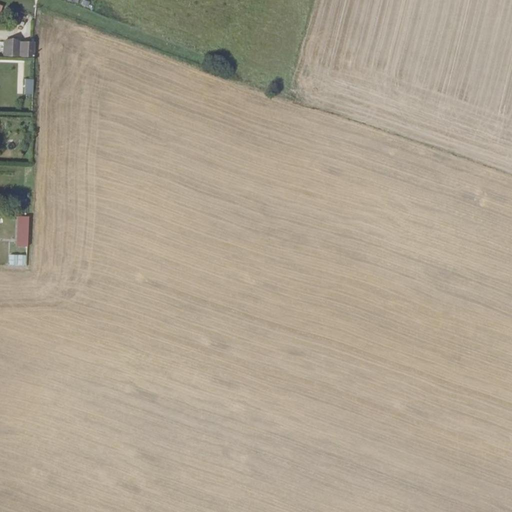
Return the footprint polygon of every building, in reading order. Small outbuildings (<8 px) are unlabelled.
[(80,0),(79,7),(90,9),(91,0),(80,0)] [(33,42),(17,41),(17,58),(32,58),(33,42)] [(32,79),(24,79),(24,95),(32,95),(32,79)] [(28,241),(29,218),(21,217),(20,241),(28,241)] [(26,266),(27,255),(9,255),(9,265),(26,266)]
